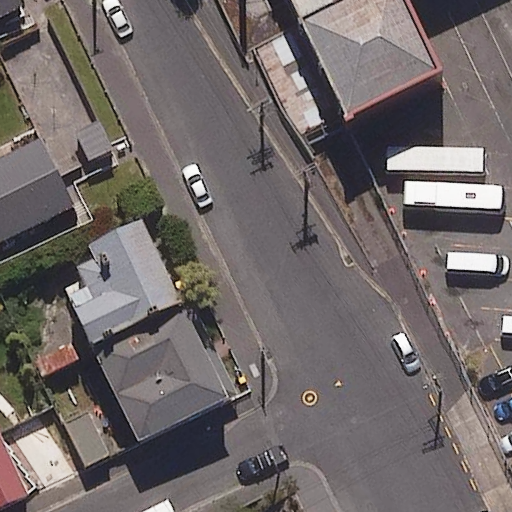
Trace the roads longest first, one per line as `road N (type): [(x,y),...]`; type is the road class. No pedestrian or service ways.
road 1 (residential): [(350,402),(134,0)]
road 2 (residential): [(350,402),(117,511)]
road 3 (residential): [(406,511),(350,402)]
